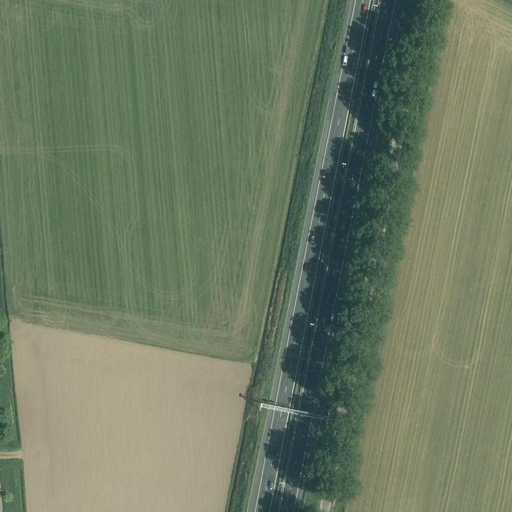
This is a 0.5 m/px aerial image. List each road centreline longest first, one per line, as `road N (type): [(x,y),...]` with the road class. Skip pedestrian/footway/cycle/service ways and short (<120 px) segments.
road 1 (unclassified): [(430,0),(328,511)]
road 2 (motorway): [(363,0),(263,511)]
road 3 (motorway): [(292,511),(388,0)]
